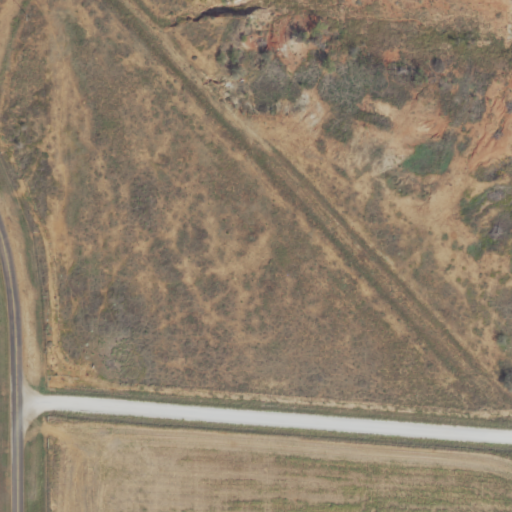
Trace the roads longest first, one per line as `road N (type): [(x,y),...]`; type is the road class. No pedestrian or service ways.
road 1 (residential): [(511,441),(16,403)]
road 2 (tertiary): [(16,511),(16,359),(0,239)]
